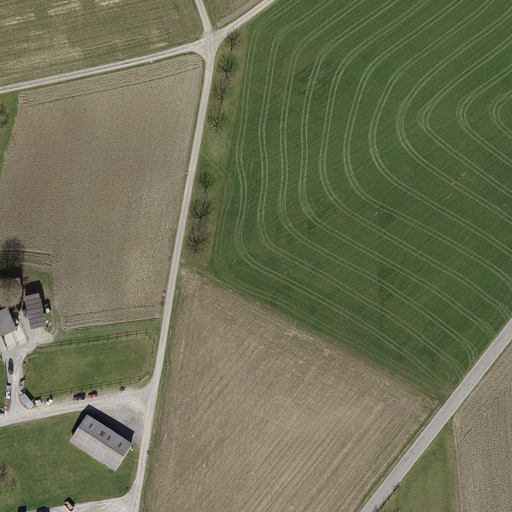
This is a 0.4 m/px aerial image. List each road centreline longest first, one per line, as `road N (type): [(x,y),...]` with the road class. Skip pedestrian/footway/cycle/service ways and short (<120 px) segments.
road 1 (track): [(134,511),(210,43)]
road 2 (tertiary): [(370,511),(511,331)]
road 3 (track): [(0,91),(210,43)]
